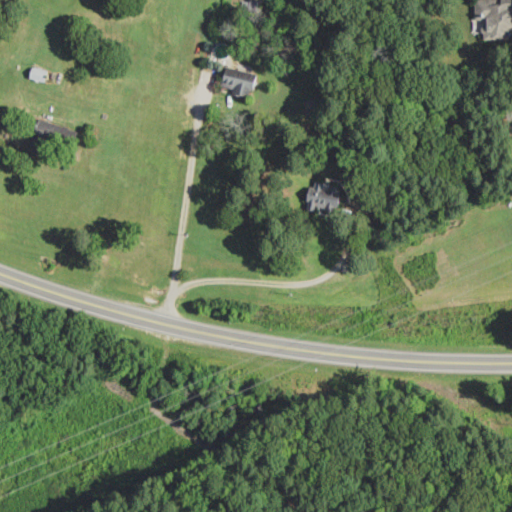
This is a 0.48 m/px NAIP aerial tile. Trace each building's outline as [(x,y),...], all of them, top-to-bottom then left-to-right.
[(245,0),(251,1),(251,0),(256,0),(261,1),(260,11),(250,10),(250,9),(243,8),(245,0)] [(478,0),(511,0),(511,37),(488,38),(488,33),(486,31),(485,28),(487,25),(492,25),(492,18),(479,18),(478,0)] [(229,65),(225,87),(235,89),(237,89),(236,95),(255,99),(260,74),(240,70),(241,67),(229,65)] [(36,66),(33,78),(47,82),(51,71),(36,66)] [(33,142),(42,118),(81,132),(76,147),(52,138),(49,147),(33,142)] [(313,186),(308,208),(319,210),(320,206),(322,207),(328,208),(327,210),(336,212),(338,206),(341,207),(345,191),(341,190),(341,187),(328,184),(319,182),(318,187),(313,186)]
